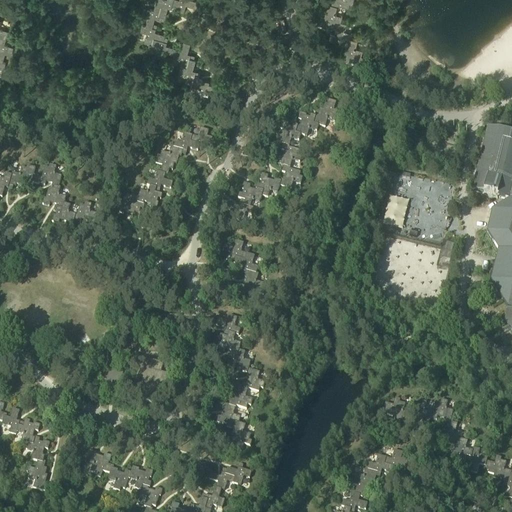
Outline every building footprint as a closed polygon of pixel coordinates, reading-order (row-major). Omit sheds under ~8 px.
[(142,24),(140,30),(146,32),(143,41),(157,45),(154,54),(163,56),(164,51),(173,53),(172,57),(181,59),(177,73),(187,75),(185,81),(191,83),(191,85),(198,87),(196,95),(202,96),(201,99),(208,101),(209,94),(217,96),(219,88),(214,87),(214,84),(207,82),(208,79),(201,77),(201,75),(196,74),(198,69),(193,68),(195,59),(193,58),(194,55),(187,53),(190,42),(183,40),(181,49),(175,48),(175,47),(165,44),(167,36),(164,36),(165,33),(155,31),(157,23),(153,22),(154,17),(162,19),(163,15),(165,16),(167,6),(175,8),(176,4),(185,7),(185,4),(196,6),(197,0),(155,0),(153,8),(144,6),(142,14),(147,16),(145,25),(142,24)] [(330,0),(330,4),(324,2),(323,9),(325,10),(323,16),(320,15),(318,22),(324,24),(325,22),(329,23),(328,26),(333,28),(333,27),(335,27),(333,34),(330,33),(328,39),(335,41),(335,40),(338,41),(338,42),(345,44),(343,54),(345,55),(344,61),(346,61),(345,66),(353,68),(355,60),(360,61),(362,50),(355,48),(356,41),(350,39),(352,32),(343,30),(345,22),(340,21),(342,15),(335,13),(337,5),(348,7),(349,3),(348,2),(348,1),(353,2),(353,0),(330,0)] [(0,67),(3,68),(5,62),(2,61),(4,52),(12,54),(14,46),(4,43),(8,29),(0,27),(0,22),(0,20),(0,67)] [(228,209),(227,215),(236,217),(235,224),(243,225),(245,216),(250,217),(252,204),(260,206),(261,199),(268,201),(269,194),(278,196),(279,190),(292,192),(294,186),(300,188),(302,180),(299,179),(300,174),(289,171),(292,163),(300,166),(302,159),(298,158),(299,153),(289,150),(291,142),(299,144),(300,138),(307,140),(309,132),(318,135),(319,129),(325,131),(327,123),(335,125),(336,120),(339,120),(341,115),(334,113),(336,105),(327,103),(326,107),(324,106),(322,113),(319,112),(318,119),(310,118),(309,121),(306,120),(306,118),(299,116),(298,123),(301,123),(299,131),(298,130),(298,129),(292,128),(292,130),(288,129),(288,127),(282,126),(280,133),(283,133),(282,139),(279,139),(277,146),(281,147),(280,154),(283,155),(282,161),(279,161),(278,168),(282,168),(281,176),(284,176),(283,185),(267,183),(267,178),(260,177),(259,184),(261,184),(261,188),(257,187),(255,194),(249,193),(250,188),(243,187),(242,194),(242,197),(239,196),(238,202),(240,203),(239,210),(228,209)] [(439,129),(420,125),(410,158),(454,169),(458,148),(437,142),(439,129)] [(511,131),(500,128),(499,133),(487,131),(483,147),(477,172),(475,179),(472,193),(492,203),(493,204),(487,232),(486,236),(496,252),(494,260),(493,267),(492,276),(490,282),(503,304),(507,310),(504,321),(510,332),(511,332),(511,131)] [(123,204),(119,216),(126,218),(126,216),(133,218),(132,222),(138,224),(140,217),(139,216),(140,212),(142,213),(144,206),(151,208),(150,211),(156,213),(158,207),(156,206),(157,203),(160,203),(162,198),(158,197),(160,189),(172,192),(173,186),(163,183),(165,178),(167,178),(169,173),(171,174),(173,167),(177,168),(180,158),(185,160),(187,152),(198,155),(198,153),(202,154),(204,147),(214,150),(216,143),(207,141),(209,134),(200,131),(197,141),(183,137),(181,146),(175,144),(173,151),(171,150),(169,157),(161,155),(160,160),(157,159),(154,167),(162,169),(160,175),(157,174),(154,184),(148,182),(147,188),(150,189),(148,196),(140,194),(138,201),(132,199),(130,206),(123,204)] [(0,200),(2,201),(4,191),(12,193),(13,190),(16,190),(16,188),(31,192),(32,187),(38,188),(38,187),(45,189),(45,186),(52,188),(52,189),(54,190),(53,193),(48,192),(46,202),(44,201),(42,210),(48,211),(50,207),(56,209),(56,210),(55,210),(53,215),(56,216),(55,220),(54,219),(52,226),(58,228),(59,224),(66,226),(65,229),(77,231),(79,224),(95,228),(98,218),(90,216),(92,208),(84,206),(84,209),(79,208),(76,219),(68,217),(70,209),(64,208),(66,201),(58,199),(60,191),(59,191),(62,179),(54,177),(56,170),(49,168),(48,171),(44,170),(41,181),(33,178),(35,171),(27,169),(26,172),(21,171),(19,178),(11,176),(11,178),(5,176),(3,182),(0,181),(0,200)] [(224,247),(222,253),(232,256),(230,263),(234,264),(233,266),(243,270),(241,277),(245,278),(244,281),(246,281),(244,290),(246,291),(245,296),(247,297),(246,302),(253,304),(256,296),(263,298),(265,293),(262,292),(264,286),(256,284),(258,277),(255,276),(257,270),(252,268),(254,259),(241,255),(243,246),(235,243),(233,250),(224,247)] [(217,321),(215,328),(225,331),(224,339),(220,338),(218,342),(221,343),(220,347),(219,347),(217,353),(223,355),(224,352),(231,353),(231,356),(230,356),(228,360),(231,361),(230,365),(228,364),(227,371),(233,373),(234,369),(241,371),(240,374),(246,375),(246,377),(248,378),(246,385),(242,384),(241,390),(235,389),(234,395),(235,396),(234,402),(230,401),(229,407),(223,406),(222,412),(223,413),(222,420),(218,419),(217,426),(223,427),(223,426),(227,427),(226,430),(231,431),(233,431),(231,440),(233,440),(231,451),(241,453),(243,446),(250,448),(252,437),(243,435),(245,427),(239,425),(241,419),(233,417),(235,408),(251,412),(254,402),(246,400),(248,391),(258,394),(259,390),(263,391),(264,384),(258,382),(260,374),(248,371),(250,363),(243,362),(245,354),(238,353),(240,346),(233,344),(235,337),(240,338),(241,333),(234,331),(237,320),(228,317),(226,324),(217,321)] [(178,318),(157,319),(157,333),(179,332),(178,318)] [(132,358),(130,368),(139,370),(131,400),(159,408),(167,377),(160,376),(163,366),(132,358)] [(110,372),(103,393),(116,397),(123,377),(110,372)] [(385,404),(383,411),(387,413),(386,416),(393,418),(392,421),(414,427),(415,422),(428,425),(430,420),(436,422),(437,418),(444,420),(443,422),(445,423),(443,429),(445,429),(444,436),(440,435),(439,442),(445,444),(445,442),(449,443),(448,446),(454,447),(454,446),(456,447),(454,453),(450,452),(449,459),(455,461),(455,460),(459,461),(459,464),(464,465),(464,462),(472,464),(470,474),(476,475),(478,466),(483,467),(482,470),(488,471),(487,474),(494,476),(494,479),(501,481),(501,483),(503,484),(502,487),(509,489),(507,499),(509,500),(508,504),(511,505),(511,475),(510,475),(511,473),(504,471),(506,463),(495,461),(494,465),(486,463),(487,460),(478,457),(478,456),(477,455),(478,451),(473,449),(472,452),(465,451),(467,443),(461,441),(462,435),(454,433),(457,425),(450,423),(453,412),(445,410),(447,402),(441,401),(440,404),(435,403),(432,414),(424,411),(426,404),(419,402),(418,405),(414,404),(411,415),(403,413),(405,405),(399,404),(400,401),(394,399),(392,406),(385,404)] [(0,423),(2,424),(2,427),(11,430),(9,436),(16,437),(16,435),(23,437),(21,444),(27,446),(26,452),(33,454),(31,462),(37,464),(35,472),(28,470),(26,475),(29,475),(28,482),(35,484),(33,491),(45,494),(47,487),(45,487),(47,479),(45,478),(46,471),(44,471),(45,466),(42,466),(44,459),(42,458),(44,452),(48,453),(50,446),(43,444),(43,445),(39,444),(40,442),(35,440),(35,441),(32,441),(34,434),(38,435),(40,428),(34,426),(33,427),(29,426),(30,423),(25,422),(24,426),(16,424),(19,413),(12,411),(10,421),(6,420),(6,417),(0,415),(1,412),(0,411),(0,423)] [(354,511),(355,508),(365,511),(367,504),(358,502),(359,498),(362,498),(362,495),(365,496),(367,488),(370,488),(372,481),(375,482),(376,478),(379,479),(381,472),(391,474),(391,473),(396,474),(398,466),(408,469),(409,462),(400,460),(402,453),(393,451),(391,460),(377,456),(374,466),(369,464),(367,470),(365,470),(363,477),(355,475),(354,481),(351,480),(349,485),(356,487),(355,494),(351,494),(348,503),(342,501),(341,508),(343,509),(342,511),(354,511)] [(88,453),(85,466),(92,467),(90,475),(96,476),(95,480),(100,481),(102,474),(109,476),(107,483),(115,485),(113,493),(119,494),(120,491),(125,492),(127,482),(136,484),(134,492),(140,493),(138,500),(146,502),(144,510),(145,510),(144,511),(211,511),(212,509),(221,511),(224,502),(218,501),(220,492),(224,493),(226,484),(241,488),(243,479),(249,481),(251,474),(237,471),(237,473),(224,470),(221,479),(210,476),(208,482),(217,485),(216,490),(214,490),(212,500),(208,499),(207,503),(201,501),(198,511),(195,510),(190,509),(189,511),(187,511),(186,511),(179,511),(176,511),(152,511),(150,511),(151,509),(155,509),(158,499),(161,499),(163,492),(156,491),(155,494),(148,493),(148,490),(149,491),(151,486),(148,485),(149,481),(151,482),(153,475),(146,473),(145,476),(138,475),(139,472),(132,470),(131,475),(125,474),(124,477),(117,475),(117,473),(113,472),(114,469),(108,467),(109,464),(102,462),(103,460),(95,458),(96,455),(88,453)]
